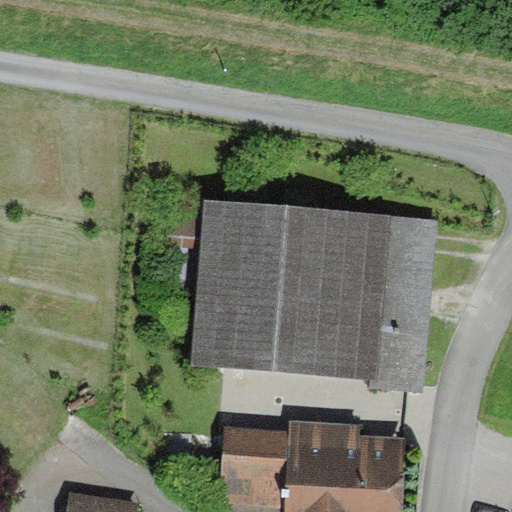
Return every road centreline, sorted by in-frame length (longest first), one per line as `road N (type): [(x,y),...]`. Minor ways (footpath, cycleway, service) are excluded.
road 1 (residential): [(511,160),(383,131),(0,70)]
road 2 (residential): [(442,511),(476,350),(511,251)]
